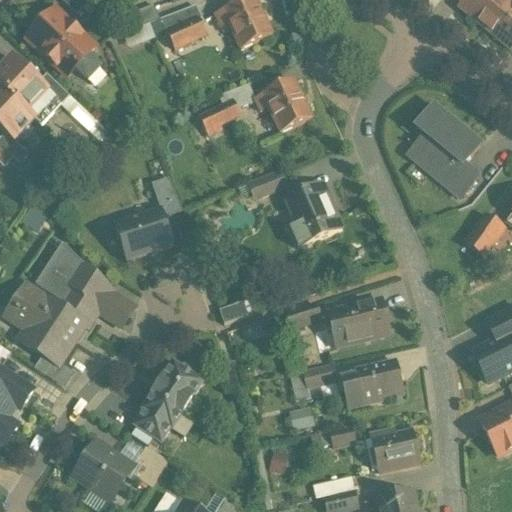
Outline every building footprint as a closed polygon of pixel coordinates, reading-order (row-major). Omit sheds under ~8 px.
[(92,0),(58,0),(78,18),(93,2),(92,0)] [(254,0),(215,18),(222,32),(229,29),(241,54),(273,39),(254,0)] [(502,0),(467,0),(459,11),(485,32),(508,4),(502,0)] [(511,0),(508,4),(485,32),(511,54),(511,52),(511,0)] [(154,8),(128,18),(134,32),(160,22),(154,8)] [(196,9),(160,22),(167,37),(199,22),(200,23),(202,22),(196,9)] [(95,52),(55,14),(28,43),(68,81),(76,73),(88,85),(101,72),(88,60),(95,52)] [(199,22),(167,37),(175,53),(207,38),(200,23),(199,22)] [(39,86),(13,61),(0,74),(0,90),(35,124),(41,130),(62,108),(39,86)] [(70,100),(47,78),(39,86),(62,108),(70,100)] [(256,102),(255,102),(256,104),(262,116),(269,112),(281,138),(313,123),(294,84),(256,102)] [(249,88),(219,100),(224,109),(234,105),(238,113),(256,104),(255,102),(256,102),(249,88)] [(35,124),(0,90),(0,132),(5,137),(14,146),(15,145),(35,124)] [(224,109),(200,121),(209,140),(222,133),(220,129),(241,119),(238,113),(234,105),(224,109)] [(481,149),(434,110),(415,132),(424,139),(408,159),(461,202),(479,181),(465,169),(481,149)] [(29,158),(15,145),(14,146),(5,137),(0,142),(0,148),(13,161),(20,168),(29,158)] [(0,148),(0,166),(5,171),(13,161),(0,148)] [(256,205),(288,193),(282,177),(250,188),(256,205)] [(161,212),(164,221),(182,215),(168,182),(151,187),(160,213),(161,212)] [(321,189),(290,202),(302,229),(294,232),(302,251),(343,234),(337,220),(335,221),(321,189)] [(114,228),(126,266),(174,251),(164,221),(161,212),(160,213),(114,228)] [(505,232),(486,218),(465,247),(485,261),(505,232)] [(63,247),(36,289),(61,306),(72,290),(103,309),(98,316),(108,323),(122,302),(119,300),(118,299),(112,295),(112,294),(63,247)] [(59,310),(48,303),(47,305),(25,291),(12,311),(13,312),(13,311),(17,314),(16,315),(19,316),(20,315),(34,325),(21,345),(57,369),(74,344),(71,342),(81,327),(88,332),(98,316),(103,309),(72,290),(61,306),(59,310)] [(383,304),(340,314),(341,316),(329,319),(336,351),(377,342),(376,340),(390,337),(383,304)] [(317,308),(293,315),(298,331),(322,323),(317,308)] [(511,309),(486,323),(497,345),(511,337),(511,309)] [(511,337),(497,345),(473,357),(477,364),(476,368),(481,379),(485,380),(489,387),(511,375),(511,337)] [(12,357),(0,349),(0,371),(2,373),(12,357)] [(397,365),(356,375),(357,378),(341,382),(348,413),(388,404),(387,403),(404,398),(397,365)] [(184,368),(182,371),(173,366),(131,430),(146,440),(161,449),(171,434),(173,435),(182,418),(183,419),(184,418),(186,420),(190,422),(201,405),(194,401),(195,400),(194,399),(203,386),(195,380),(197,377),(184,368)] [(236,367),(222,370),(228,392),(241,389),(236,367)] [(334,370),(304,377),(307,392),(319,389),(337,385),(334,370)] [(0,444),(6,449),(19,429),(6,421),(14,409),(21,413),(33,393),(2,373),(0,371),(0,444)] [(307,392),(304,377),(291,380),(297,406),(321,400),(319,389),(307,392)] [(511,409),(481,425),(498,460),(511,452),(511,409)] [(353,431),(330,436),(333,449),(334,452),(356,447),(353,431)] [(395,433),(371,439),(379,478),(420,468),(413,435),(396,439),(395,433)] [(330,436),(321,438),(323,451),(333,449),(330,436)] [(133,471),(97,447),(75,480),(112,504),(133,471)] [(168,465),(146,451),(137,466),(141,469),(134,480),(152,491),(168,465)] [(352,481),(314,490),(317,503),(324,501),(325,503),(356,496),(352,481)] [(415,511),(412,495),(377,503),(378,511),(415,511)] [(356,496),(325,503),(326,511),(357,511),(359,511),(356,496)] [(184,509),(166,497),(157,511),(192,511),(185,507),(184,509)] [(240,511),(225,502),(218,511),(240,511)]
